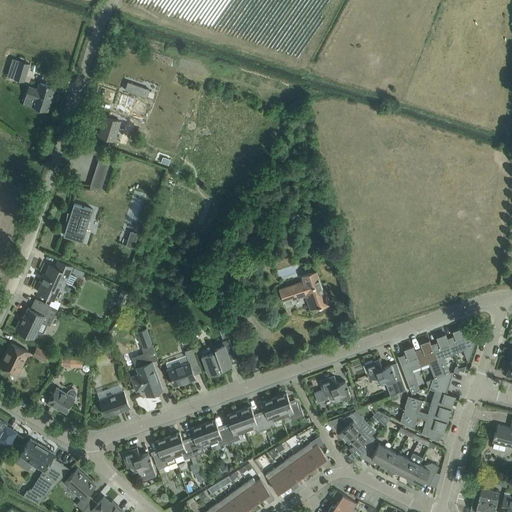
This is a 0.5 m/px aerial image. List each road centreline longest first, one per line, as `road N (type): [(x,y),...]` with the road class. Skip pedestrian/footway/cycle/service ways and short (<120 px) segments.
road 1 (unclassified): [(0,317),(115,0)]
road 2 (unclassified): [(83,447),(294,371)]
road 3 (unclassified): [(294,371),(506,300)]
road 4 (unclassified): [(441,511),(506,300)]
